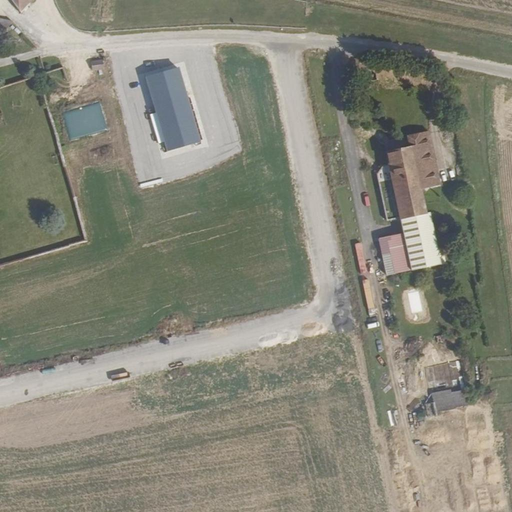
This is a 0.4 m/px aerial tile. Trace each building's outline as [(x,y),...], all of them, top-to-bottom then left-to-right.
[(7,0),(17,13),(28,4),(27,0),(7,0)] [(91,66),(102,65),(101,57),(91,58),(91,66)] [(147,74),(164,152),(199,144),(181,67),(147,74)] [(433,263),(430,246),(433,245),(428,219),(422,188),(439,184),(429,132),(409,137),(411,145),(385,150),(388,161),(382,162),(376,171),(386,218),(399,215),(402,230),(378,235),(382,252),(389,250),(394,271),(433,263)] [(408,307),(422,304),(419,291),(405,294),(408,307)] [(430,387),(461,382),(458,362),(427,368),(430,387)] [(465,388),(431,392),(433,403),(425,404),(427,417),(437,416),(436,411),(468,407),(465,388)]
